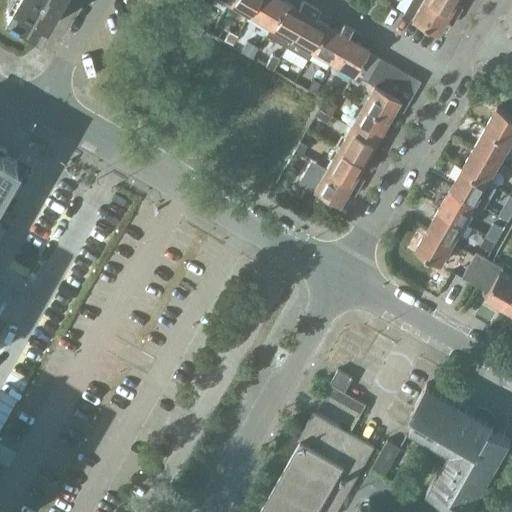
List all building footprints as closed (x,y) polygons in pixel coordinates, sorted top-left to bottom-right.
[(59,0),(12,0),(5,13),(39,33),(53,9),(57,11),(62,1),(59,0)] [(230,0),(229,3),(250,15),(257,0),(230,0)] [(257,0),(250,15),(270,26),(285,1),(282,0),(257,0)] [(286,47),(291,38),(310,5),(302,0),(298,8),(285,1),(270,26),(265,35),(286,47)] [(457,17),(427,0),(422,0),(412,19),(437,34),(444,20),(452,25),(457,17)] [(427,0),(457,17),(461,9),(454,4),(455,0),(427,0)] [(291,38),(312,50),(327,25),(314,18),(318,10),(310,5),(291,38)] [(339,32),(327,25),(312,50),(333,62),(352,29),(344,24),(339,32)] [(333,62),(353,74),(364,80),(378,57),(368,51),(369,49),(356,42),(360,34),(352,29),(333,62)] [(232,44),(237,35),(230,31),(225,39),(232,44)] [(280,59),(273,55),(267,66),(274,70),(280,59)] [(364,80),(373,85),(374,84),(375,85),(388,63),(378,57),(364,80)] [(388,63),(375,85),(386,91),(398,69),(388,63)] [(285,76),(293,81),(298,71),(290,66),(285,76)] [(386,91),(396,97),(409,75),(398,69),(386,91)] [(386,91),(375,85),(374,84),(373,85),(362,106),(387,120),(394,108),(402,112),(420,81),(409,75),(396,97),(386,91)] [(313,93),(319,83),(311,78),(305,88),(313,93)] [(362,106),(350,127),(383,146),(388,138),(380,133),(387,120),(362,106)] [(511,140),(511,114),(498,106),(486,127),(511,142),(511,140)] [(338,148),(363,162),(370,149),(378,154),(383,146),(350,127),(338,148)] [(474,148),(500,162),(511,142),(486,127),(474,148)] [(299,142),(294,150),(301,154),(306,146),(299,142)] [(0,222),(0,221),(0,212),(3,206),(0,204),(0,201),(6,190),(2,188),(17,162),(4,154),(6,149),(0,145),(0,222)] [(363,162),(338,148),(326,168),(359,188),(364,179),(356,175),(363,162)] [(500,162),(474,148),(463,168),(488,182),(500,162)] [(326,168),(313,190),(306,186),(299,198),(323,213),(330,200),(339,204),(346,191),(354,196),(359,188),(326,168)] [(488,182),(463,168),(451,188),(476,203),(488,182)] [(451,188),(440,209),(465,223),(476,203),(451,188)] [(503,206),(511,210),(511,196),(510,195),(503,206)] [(465,223),(440,209),(428,229),(453,243),(465,223)] [(487,235),(497,241),(503,230),(493,225),(487,235)] [(453,243),(428,229),(416,250),(441,264),(453,243)] [(497,241),(487,235),(481,246),(491,252),(497,241)] [(462,278),(473,284),(487,259),(477,253),(462,278)] [(478,287),(488,293),(500,272),(501,272),(504,268),(492,262),(478,287)] [(511,299),(511,278),(501,272),(500,272),(486,297),(507,309),(511,299)] [(332,385),(345,392),(353,379),(338,370),(330,384),(332,385)] [(495,423),(427,384),(411,413),(418,416),(410,430),(450,452),(427,492),(449,504),(448,510),(450,511),(462,511),(466,505),(472,509),(511,441),(491,430),(495,423)] [(367,405),(345,392),(332,385),(327,395),(361,414),(367,405)] [(260,511),(318,511),(319,511),(321,511),(337,511),(375,447),(314,412),(298,440),(300,441),(260,511)] [(372,467),(386,475),(401,448),(388,440),(372,467)] [(511,490),(503,506),(511,510),(511,490)]
